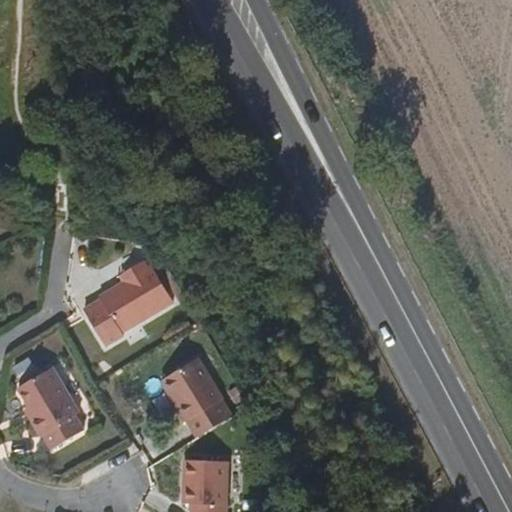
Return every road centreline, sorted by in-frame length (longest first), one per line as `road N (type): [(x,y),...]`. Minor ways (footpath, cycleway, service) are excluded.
road 1 (primary): [(212,0),(375,269)]
road 2 (primary): [(375,269),(255,0)]
road 3 (primary): [(375,269),(503,511)]
road 4 (residential): [(0,346),(52,311),(62,235)]
road 5 (residential): [(0,475),(56,501),(127,486)]
